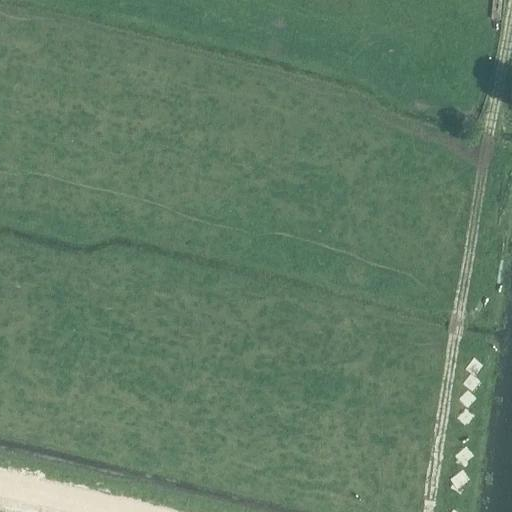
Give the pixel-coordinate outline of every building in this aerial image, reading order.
[(32,24),(29,36),(52,42),(55,31),(32,24)] [(95,28),(91,53),(130,59),(134,34),(95,28)] [(29,36),(26,47),(49,54),(52,42),(29,36)] [(194,49),(190,74),(230,80),(234,55),(194,49)] [(91,53),(87,79),(127,85),(130,59),(91,53)] [(265,61),(261,85),(273,87),(277,63),(265,61)] [(190,74),(186,100),(226,106),(230,80),(190,74)] [(306,80),(303,104),(315,106),(318,82),(306,80)] [(348,84),(344,110),(384,116),(388,90),(348,84)] [(261,85),(258,109),(269,111),(273,87),(261,85)] [(303,104),(299,127),(311,129),(315,106),(303,104)] [(344,110),(340,136),(380,142),(384,116),(344,110)] [(181,133),(177,160),(222,167),(226,139),(181,133)] [(250,156),(247,180),(259,182),(262,158),(250,156)] [(330,167),(326,195),(371,202),(375,174),(330,167)] [(292,175),(289,199),(300,200),(304,177),(292,175)] [(156,222),(149,249),(192,261),(200,234),(156,222)] [(230,250),(228,266),(240,267),(242,251),(230,250)] [(272,267),(269,291),(281,292),(284,269),(272,267)] [(314,274),(310,302),(355,308),(359,280),(314,274)] [(140,303),(136,328),(176,334),(180,309),(140,303)] [(220,317),(217,341),(229,342),(232,319),(220,317)] [(136,328),(132,354),(172,360),(176,334),(136,328)] [(217,341),(213,364),(225,366),(229,342),(217,341)] [(261,342),(257,365),(269,367),(273,343),(261,342)] [(308,347),(304,372),(344,378),(348,353),(308,347)] [(257,365),(254,389),(266,391),(269,367),(257,365)] [(304,372),(301,398),(340,404),(344,378),(304,372)]
